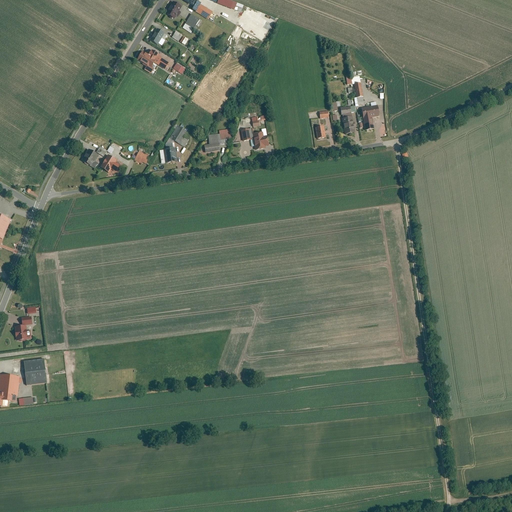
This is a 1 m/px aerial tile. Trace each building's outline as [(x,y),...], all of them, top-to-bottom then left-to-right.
[(237,2),(230,0),(219,0),(218,3),(235,9),(237,2)] [(174,1),(167,14),(174,18),(176,16),(178,17),(181,12),(179,11),(182,6),(174,1)] [(193,9),(197,11),(201,4),(202,3),(198,1),(195,6),(193,9)] [(245,5),(237,2),(235,9),(242,12),(245,5)] [(209,19),(213,12),(201,4),(197,11),(209,19)] [(201,19),(192,14),(186,24),(195,29),(201,19)] [(192,33),(195,29),(186,24),(184,28),(192,33)] [(165,33),(157,29),(151,40),(159,44),(162,38),(165,33)] [(184,35),(177,31),(173,37),(180,41),(184,35)] [(143,51),(138,60),(147,66),(151,69),(160,55),(152,50),(149,55),(143,51)] [(166,61),(160,58),(157,63),(162,67),(166,61)] [(166,61),(162,67),(168,70),(171,65),(166,61)] [(360,76),(352,77),(353,84),(355,84),(361,83),(360,76)] [(361,83),(355,84),(357,97),(364,96),(361,83)] [(373,107),(363,108),(365,119),(373,117),(380,116),(378,106),(377,106),(373,107)] [(329,111),(320,112),(321,119),(329,118),(329,111)] [(345,118),(344,119),(346,134),(356,133),(353,117),(345,118)] [(375,129),(373,117),(365,119),(367,130),(375,129)] [(187,131),(178,126),(170,138),(174,141),(185,147),(190,139),(184,135),(187,131)] [(326,126),(317,128),(318,140),(327,138),(326,126)] [(253,128),(242,130),(244,141),(255,139),(254,133),(253,128)] [(221,140),(233,138),(231,129),(220,131),(221,140)] [(257,150),(266,149),(266,146),(269,145),(268,136),(264,137),(263,131),(254,133),(255,139),(257,150)] [(205,145),(206,152),(221,150),(219,134),(209,135),(211,144),(205,145)] [(107,151),(101,147),(97,153),(104,157),(107,151)] [(167,149),(165,149),(166,163),(178,162),(176,148),(174,148),(167,149)] [(99,155),(89,149),(82,161),(95,168),(98,163),(96,162),(99,155)] [(150,156),(140,151),(135,159),(143,163),(143,162),(147,164),(150,156)] [(117,160),(109,155),(101,167),(110,172),(111,170),(117,173),(121,166),(116,162),(117,160)] [(0,247),(11,221),(0,216),(0,247)] [(26,327),(15,328),(16,342),(32,340),(31,332),(27,332),(26,327)] [(44,360),(23,362),(26,387),(47,385),(44,360)] [(20,378),(0,375),(0,407),(2,407),(2,402),(17,404),(20,378)]
